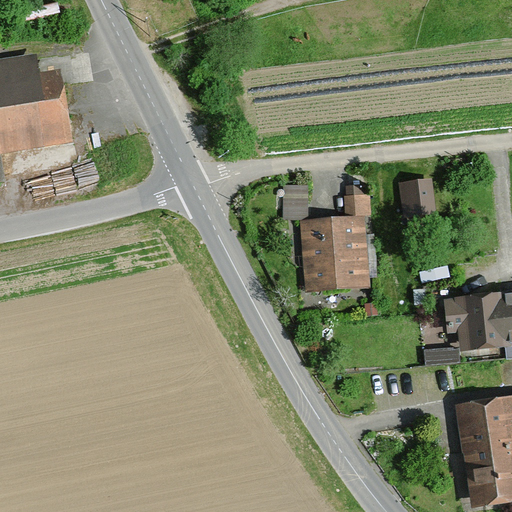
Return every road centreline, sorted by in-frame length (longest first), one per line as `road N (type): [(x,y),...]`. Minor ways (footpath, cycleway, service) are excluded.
road 1 (tertiary): [(389,511),(323,425),(195,185)]
road 2 (tertiary): [(195,185),(101,0)]
road 3 (tertiary): [(0,229),(195,185)]
road 4 (tertiary): [(195,185),(367,157)]
road 5 (track): [(367,157),(511,141)]
